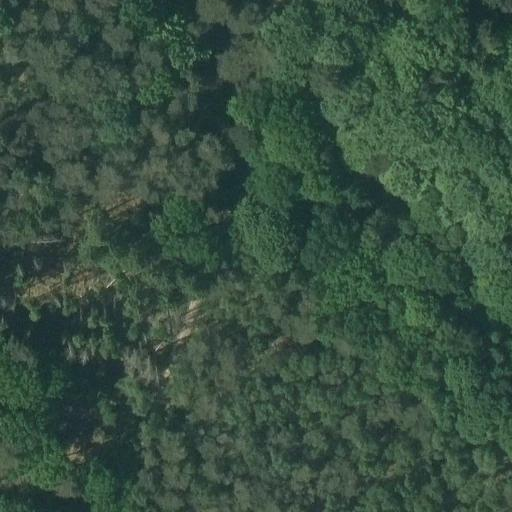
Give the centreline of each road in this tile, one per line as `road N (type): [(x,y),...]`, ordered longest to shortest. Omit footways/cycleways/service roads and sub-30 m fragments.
road 1 (track): [(116,511),(245,145)]
road 2 (track): [(511,346),(245,145)]
road 3 (unknown): [(166,92),(0,87)]
road 4 (track): [(166,92),(45,0)]
